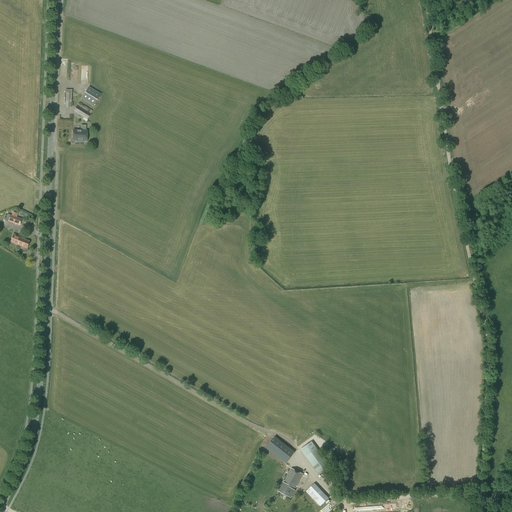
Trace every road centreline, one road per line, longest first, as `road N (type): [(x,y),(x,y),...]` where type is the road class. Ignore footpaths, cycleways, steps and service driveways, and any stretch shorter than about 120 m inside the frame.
road 1 (tertiary): [(0,506),(32,440),(37,406),(56,0)]
road 2 (track): [(425,0),(448,167),(487,344),(480,494)]
road 3 (track): [(332,495),(343,502),(480,494)]
